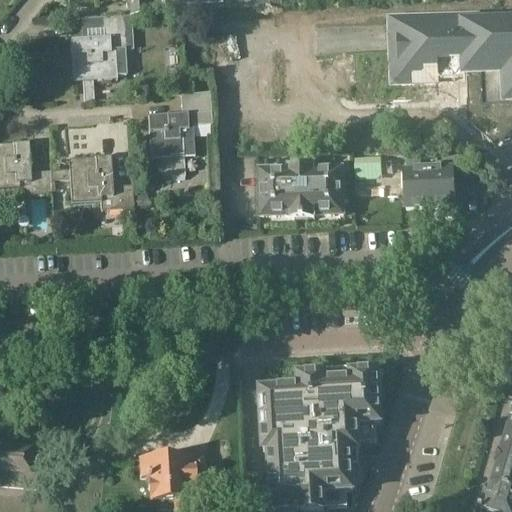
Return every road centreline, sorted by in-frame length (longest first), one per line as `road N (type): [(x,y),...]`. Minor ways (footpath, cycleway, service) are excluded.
road 1 (residential): [(0,360),(438,337)]
road 2 (secondary): [(378,511),(438,337)]
road 3 (secondary): [(438,337),(460,276),(511,222)]
road 4 (residential): [(129,112),(38,119),(0,98)]
